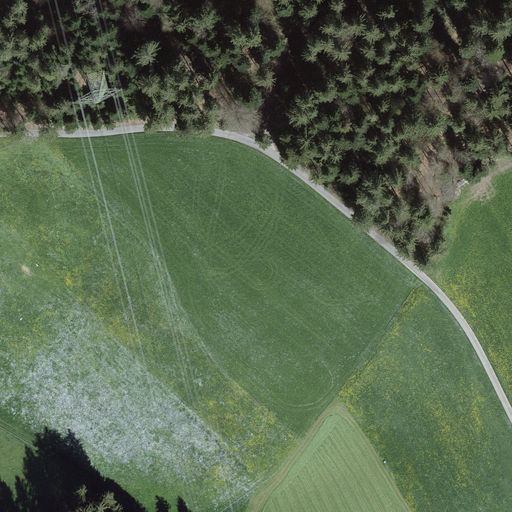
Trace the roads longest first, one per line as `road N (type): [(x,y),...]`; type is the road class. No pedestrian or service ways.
road 1 (unclassified): [(0,133),(166,130),(246,138),(296,168),(419,271),(453,310),(511,417)]
road 2 (track): [(0,1),(94,12),(162,39),(246,138)]
road 3 (track): [(319,0),(246,138)]
